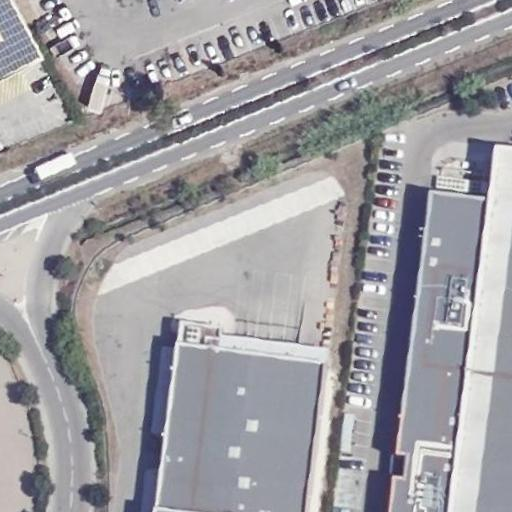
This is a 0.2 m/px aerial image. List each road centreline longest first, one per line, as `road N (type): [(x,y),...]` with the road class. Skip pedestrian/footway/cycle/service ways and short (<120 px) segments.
road 1 (primary): [(471,0),(0,193)]
road 2 (primary): [(84,189),(511,16)]
road 3 (residential): [(70,511),(70,430),(29,324)]
road 4 (unknown): [(101,0),(114,25),(143,33),(237,0)]
road 5 (residential): [(29,324),(53,242),(84,189)]
